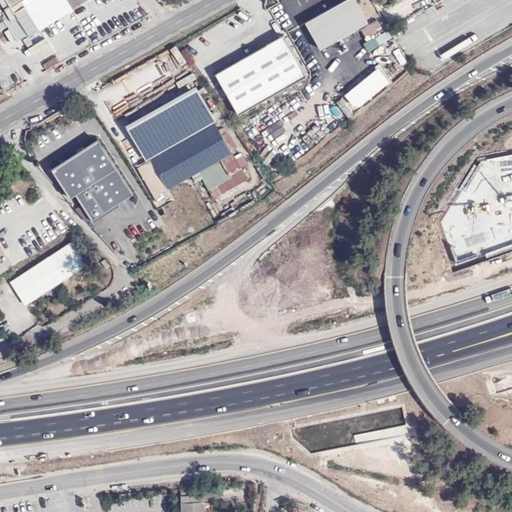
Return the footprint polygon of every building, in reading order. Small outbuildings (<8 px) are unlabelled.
[(5,32),(9,38),(12,43),(27,33),(29,36),(45,27),(86,0),(0,0),(2,2),(5,0),(8,0),(16,12),(4,19),(10,28),(5,32)] [(418,0),(425,11),(444,1),(444,0),(418,0)] [(321,45),(365,19),(354,2),(310,27),(321,45)] [(360,27),(366,40),(384,31),(378,19),(360,27)] [(369,52),(391,37),(386,29),(364,44),(369,52)] [(239,113),(307,75),(284,34),(216,72),(239,113)] [(183,90),(197,81),(192,72),(178,81),(183,90)] [(176,147),(216,123),(196,88),(127,128),(148,163),(176,147)] [(216,123),(176,147),(192,175),(196,182),(203,178),(214,198),(248,178),(233,151),(236,149),(226,132),(223,134),(216,123)] [(100,134),(52,165),(72,196),(79,191),(95,216),(136,191),(100,134)] [(172,196),(168,189),(192,175),(176,147),(148,163),(138,168),(159,203),(172,196)] [(77,199),(72,203),(85,222),(90,218),(77,199)] [(73,242),(11,282),(25,304),(87,264),(73,242)] [(218,506),(217,487),(179,491),(179,498),(200,497),(200,508),(218,506)] [(200,511),(200,508),(200,497),(179,498),(180,511),(200,511)]
